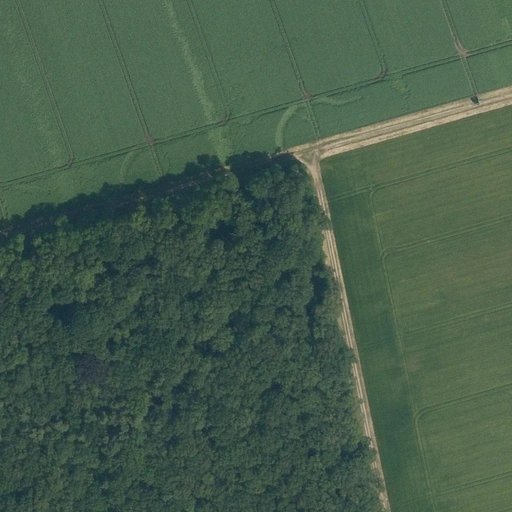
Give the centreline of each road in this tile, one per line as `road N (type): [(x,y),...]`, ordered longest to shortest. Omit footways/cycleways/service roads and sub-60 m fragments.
road 1 (track): [(309,152),(0,235)]
road 2 (track): [(369,455),(309,152)]
road 3 (track): [(511,95),(309,152)]
